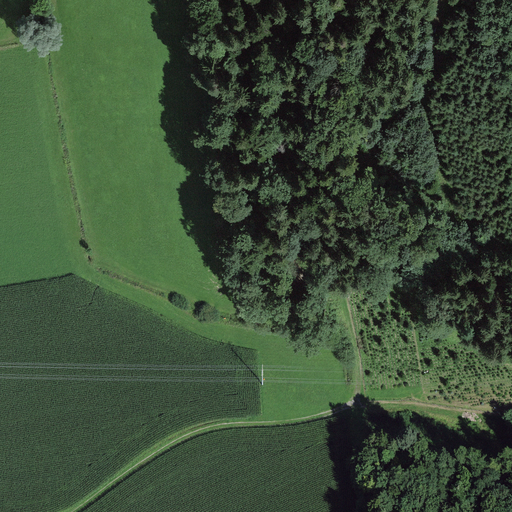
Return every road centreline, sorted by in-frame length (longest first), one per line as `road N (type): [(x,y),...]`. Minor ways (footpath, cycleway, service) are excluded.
road 1 (track): [(74,511),(197,433),(298,421),(335,411),(361,391)]
road 2 (track): [(361,391),(348,303),(362,284),(377,282),(511,352)]
road 3 (track): [(495,475),(411,435),(361,391)]
